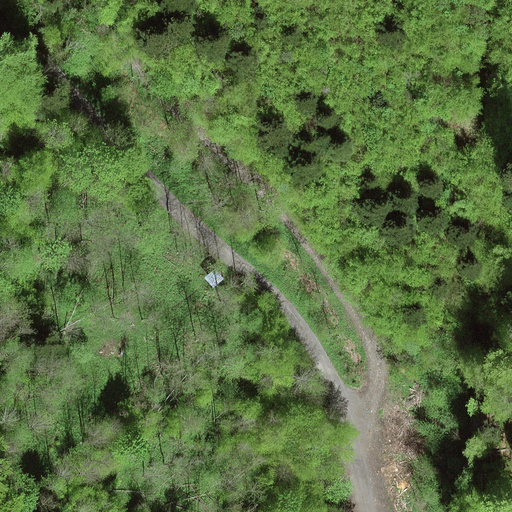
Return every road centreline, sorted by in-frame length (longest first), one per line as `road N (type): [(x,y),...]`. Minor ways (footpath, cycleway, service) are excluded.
road 1 (track): [(371,511),(345,408),(305,336),(264,288),(156,192),(54,70),(0,34)]
road 2 (track): [(103,0),(141,74),(281,210),(353,302),(379,368),(360,453)]
